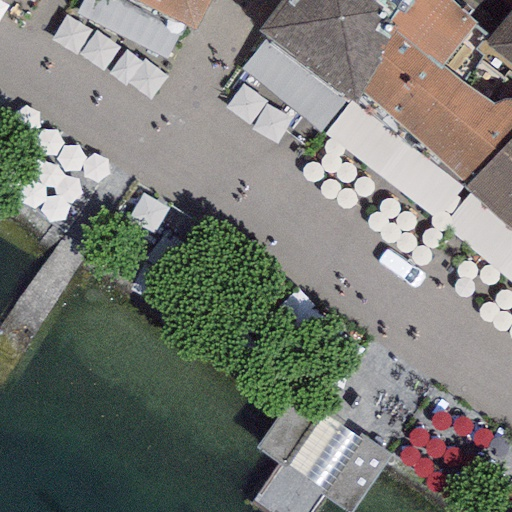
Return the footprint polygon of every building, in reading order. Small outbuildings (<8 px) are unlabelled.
[(148,0),(197,26),(207,0),(148,0)] [(278,0),(256,31),(355,103),(381,61),(381,51),(395,25),(389,20),(402,0),(278,0)] [(490,34),(452,0),(402,0),(389,20),(395,25),(381,51),(381,61),(355,103),(464,187),(511,135),(511,69),(509,67),(503,76),(480,61),(484,55),(475,49),(490,34)] [(511,7),(511,0),(452,0),(490,34),(511,7)] [(511,7),(490,34),(475,49),(484,55),(480,61),(503,76),(509,67),(511,69),(511,7)] [(511,135),(464,187),(511,228),(511,135)] [(305,416),(276,456),(298,473),(328,432),(339,417),(316,401),(305,416)] [(359,452),(329,493),(352,510),(383,468),(393,454),(370,438),(359,452)]
